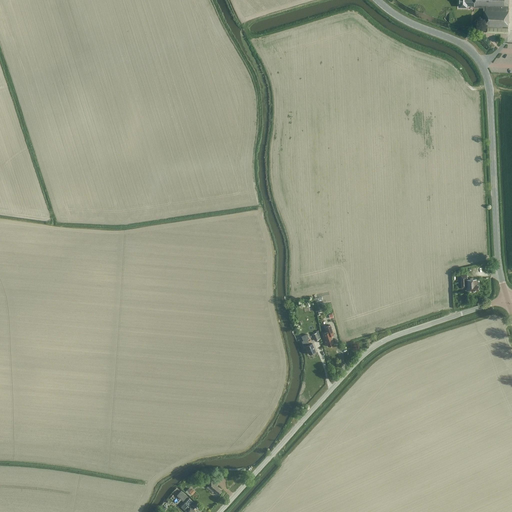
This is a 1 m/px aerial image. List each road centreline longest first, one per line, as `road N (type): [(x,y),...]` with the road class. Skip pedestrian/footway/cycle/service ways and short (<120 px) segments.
road 1 (tertiary): [(219,511),(379,343),(507,298)]
road 2 (tertiary): [(507,298),(485,71),(457,40),(377,0)]
